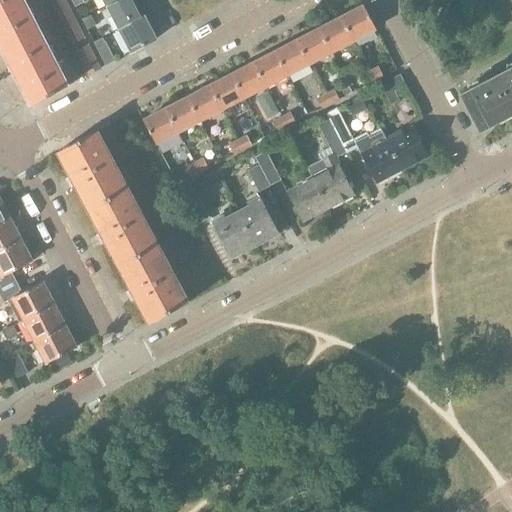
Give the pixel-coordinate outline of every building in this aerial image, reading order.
[(0,0),(0,46),(2,51),(39,32),(22,0),(0,0)] [(63,0),(60,0),(52,4),(56,12),(67,6),(63,0)] [(118,0),(106,6),(119,29),(143,16),(141,13),(143,12),(138,2),(136,3),(134,0),(118,0)] [(422,0),(428,10),(438,5),(442,3),(440,0),(422,0)] [(363,5),(341,17),(353,40),(375,29),(363,5)] [(56,12),(60,20),(71,14),(67,6),(56,12)] [(60,20),(64,28),(75,22),(71,14),(60,20)] [(80,20),(85,29),(94,25),(89,15),(80,20)] [(131,52),(155,39),(153,35),(155,34),(150,25),(148,26),(143,16),(119,29),(131,52)] [(319,28),(331,52),(353,40),(341,17),(319,28)] [(64,28),(68,36),(79,30),(75,22),(64,28)] [(319,28),(297,40),(309,63),(331,52),(319,28)] [(79,30),(68,36),(72,44),(83,38),(79,30)] [(30,105),(66,86),(39,32),(2,51),(30,105)] [(105,66),(115,61),(102,37),(92,42),(105,66)] [(275,51),(287,75),(309,63),(297,40),(275,51)] [(91,53),(87,45),(76,51),(80,58),(91,53)] [(275,51),(253,63),(265,86),(287,75),(275,51)] [(95,60),(91,53),(80,58),(84,66),(95,60)] [(84,66),(88,74),(99,68),(95,60),(84,66)] [(231,74),(243,98),(265,86),(253,63),(231,74)] [(506,64),(491,72),(506,103),(511,113),(511,112),(511,67),(508,69),(506,64)] [(373,81),(382,76),(378,67),(369,72),(373,81)] [(364,85),(373,81),(369,72),(360,76),(364,85)] [(488,125),(511,113),(506,103),(491,72),(476,80),(478,85),(459,95),(473,121),(478,131),(488,125)] [(231,74),(209,86),(221,109),(243,98),(231,74)] [(399,75),(380,85),(390,104),(399,100),(394,91),(405,85),(399,75)] [(187,97),(199,120),(221,109),(209,86),(187,97)] [(330,103),(339,99),(334,90),(325,94),(330,103)] [(321,108),(330,103),(325,94),(316,99),(321,108)] [(187,97),(165,109),(177,132),(199,120),(187,97)] [(265,106),(263,111),(267,118),(278,112),(272,102),(265,106)] [(325,113),(345,152),(346,153),(357,147),(375,182),(401,169),(384,137),(380,129),(368,135),(366,132),(353,139),(336,107),(325,113)] [(165,109),(143,120),(154,144),(177,132),(165,109)] [(285,126),(294,122),(289,113),(281,118),(285,126)] [(306,167),(311,176),(327,207),(353,194),(334,157),(345,152),(325,113),(314,119),(333,153),(306,167)] [(276,131),(285,126),(281,118),(272,122),(276,131)] [(384,137),(401,169),(427,155),(412,128),(401,134),(399,129),(384,137)] [(87,209),(127,188),(96,131),(79,140),(79,139),(73,142),(73,143),(56,152),(70,177),(66,179),(70,187),(74,185),(87,209)] [(241,149),(250,145),(245,136),(237,140),(241,149)] [(241,149),(237,140),(228,145),(233,154),(241,149)] [(258,165),(269,186),(280,180),(261,146),(251,151),(258,165)] [(198,172),(207,167),(202,158),(193,163),(198,172)] [(189,177),(198,172),(193,163),(184,168),(189,177)] [(269,186),(258,165),(247,171),(258,192),(269,186)] [(298,188),(287,193),(301,221),(327,207),(311,176),(296,184),(298,188)] [(104,242),(117,267),(157,246),(127,188),(87,209),(99,233),(95,235),(100,244),(104,242)] [(197,224),(208,218),(197,197),(186,203),(197,224)] [(260,201),(258,198),(236,210),(254,245),(277,233),(265,210),(268,209),(263,200),(260,201)] [(0,222),(7,219),(6,217),(8,216),(3,206),(2,207),(0,203),(0,222)] [(254,245),(236,210),(212,222),(214,225),(211,227),(216,236),(219,234),(231,257),(254,245)] [(0,249),(19,240),(18,238),(20,237),(14,227),(12,228),(7,219),(0,222),(0,249)] [(19,240),(0,249),(0,276),(1,277),(30,262),(29,259),(31,258),(26,249),(24,250),(19,240)] [(170,312),(188,303),(157,246),(117,267),(130,290),(126,292),(131,301),(134,299),(148,324),(165,315),(170,312)] [(22,320),(52,305),(51,303),(53,302),(48,292),(46,293),(41,283),(7,300),(13,310),(16,309),(22,320)] [(34,342),(63,327),(62,324),(64,323),(59,313),(57,314),(52,305),(22,320),(34,342)] [(12,326),(1,331),(6,340),(16,334),(12,326)] [(34,342),(45,363),(75,348),(73,345),(75,344),(70,335),(68,336),(63,327),(34,342)] [(16,379),(17,378),(27,373),(15,351),(5,356),(16,379)]
